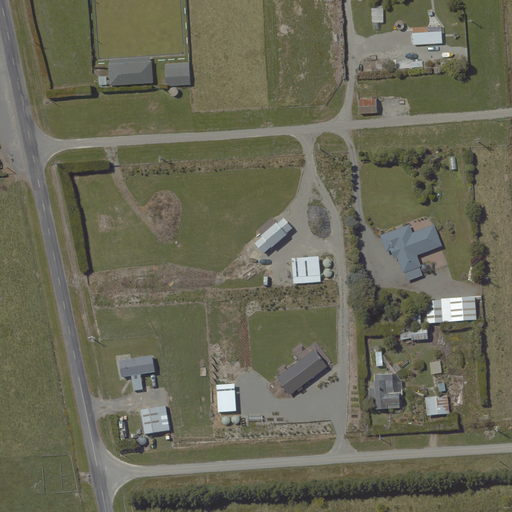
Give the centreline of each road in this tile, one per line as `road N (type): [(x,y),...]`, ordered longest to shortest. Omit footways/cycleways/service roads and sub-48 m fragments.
road 1 (residential): [(98,474),(511,449)]
road 2 (residential): [(31,147),(98,474)]
road 3 (residential): [(31,147),(336,124)]
road 4 (residential): [(509,114),(336,124)]
road 5 (residential): [(1,0),(31,147)]
